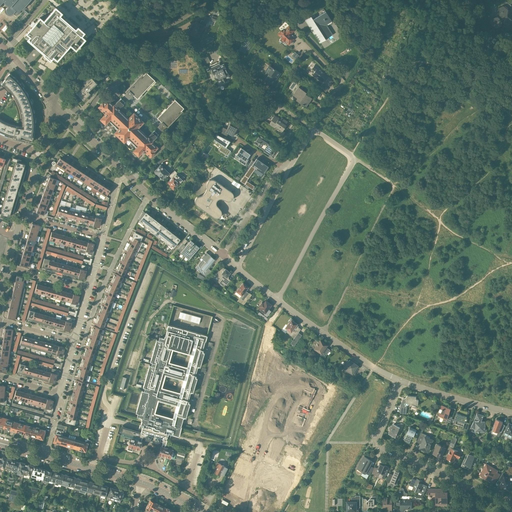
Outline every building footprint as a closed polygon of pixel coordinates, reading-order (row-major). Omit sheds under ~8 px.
[(12,13),(15,10),(18,13),(29,0),(0,0),(0,3),(3,0),(9,6),(8,7),(8,8),(7,8),(7,9),(7,10),(7,11),(7,12),(7,13),(8,13),(8,14),(9,14),(10,14),(11,14),(12,14),(12,13)] [(506,7),(503,6),(498,8),(497,14),(498,14),(500,15),(498,17),(497,17),(492,19),(492,24),(496,28),(501,25),(502,22),(504,22),(504,23),(507,25),(511,23),(511,19),(507,16),(509,16),(509,9),(506,7)] [(77,27),(74,24),(61,13),(61,12),(55,7),(44,21),(40,17),(24,36),(45,54),(44,54),(50,60),(53,56),(57,59),(70,44),(76,49),(76,48),(78,50),(81,47),(79,45),(85,39),(85,38),(87,35),(84,32),(78,27),(77,27)] [(286,13),(292,23),(298,19),(292,9),(286,13)] [(311,18),(310,17),(304,21),(319,43),(332,34),(326,25),(331,22),(324,11),(314,17),(314,16),(311,18)] [(197,23),(192,34),(198,37),(203,26),(206,27),(208,22),(201,20),(199,24),(197,23)] [(282,30),(278,34),(282,37),(279,39),(283,43),(286,41),(289,44),(294,39),(290,35),(294,30),(289,26),(283,32),(282,30)] [(218,83),(229,77),(223,64),(220,65),(219,63),(210,68),(218,83)] [(322,82),(325,78),(324,78),(326,75),(321,71),(322,70),(315,65),(312,69),(315,71),(312,74),(322,82)] [(268,73),(263,80),(268,83),(268,82),(273,85),(280,73),(269,66),(266,71),(268,73)] [(175,99),(176,100),(172,105),(171,104),(170,104),(172,105),(167,109),(166,108),(166,109),(167,110),(163,114),(162,113),(163,114),(161,116),(139,94),(141,93),(142,94),(141,93),(145,88),(146,89),(145,88),(149,84),(150,85),(151,85),(150,84),(154,79),(155,80),(146,72),(144,74),(143,73),(126,91),(127,92),(121,98),(158,134),(164,128),(165,129),(183,111),(182,110),(184,108),(175,99)] [(0,133),(1,134),(4,135),(4,136),(8,137),(8,136),(12,137),(14,138),(20,139),(20,138),(32,141),(33,141),(34,138),(33,137),(34,136),(34,134),(34,132),(35,132),(35,128),(35,126),(35,125),(35,123),(35,118),(35,119),(34,116),(34,113),(34,109),(33,109),(33,107),(32,105),(32,104),(32,103),(31,100),(30,100),(29,98),(29,97),(28,95),(27,91),(26,92),(25,90),(24,88),(23,87),(24,86),(21,83),(21,84),(19,82),(17,80),(17,79),(15,76),(14,77),(13,76),(11,74),(10,73),(3,82),(6,85),(9,87),(12,91),(14,93),(16,97),(18,100),(20,104),(21,107),(22,112),(23,115),(23,120),(23,123),(23,127),(23,130),(18,129),(19,127),(17,127),(11,126),(8,125),(4,123),(1,121),(0,120),(0,133)] [(79,82),(84,77),(81,74),(76,78),(79,82)] [(90,93),(88,91),(97,83),(90,76),(83,82),(85,85),(76,93),(83,100),(90,93)] [(299,87),(293,95),(301,100),(299,102),(303,104),(302,104),(303,105),(304,105),(306,106),(311,98),(305,94),(306,93),(299,87)] [(104,101),(99,107),(105,114),(100,119),(105,124),(110,119),(119,128),(115,133),(124,142),(129,137),(138,146),(133,151),(138,155),(143,150),(150,157),(156,151),(155,150),(158,147),(152,141),(159,134),(154,130),(148,137),(145,134),(145,133),(141,129),(141,130),(138,127),(143,122),(134,113),(129,118),(126,116),(127,115),(122,111),(122,112),(119,109),(125,102),(121,98),(114,105),(108,99),(105,102),(104,101)] [(191,116),(196,121),(200,117),(194,112),(191,116)] [(272,120),(269,124),(275,127),(276,126),(283,131),(286,126),(285,125),(288,121),(282,117),(280,119),(274,115),(271,120),(272,120)] [(230,122),(227,129),(223,127),(219,133),(226,136),(228,133),(233,136),(235,132),(236,133),(239,128),(234,125),(234,124),(230,122)] [(226,147),(228,143),(230,141),(223,137),(222,138),(216,134),(213,139),(221,145),(218,150),(226,155),(229,150),(226,147)] [(255,141),(259,143),(257,146),(269,154),(272,150),(274,152),(276,149),(258,137),(255,141)] [(239,161),(245,165),(249,158),(248,157),(250,154),(246,151),(241,147),(236,155),(240,158),(239,161)] [(52,164),(53,165),(51,169),(54,170),(57,165),(60,167),(65,160),(63,158),(62,159),(60,157),(56,163),(55,163),(55,162),(55,161),(54,161),(53,161),(52,162),(52,163),(52,164)] [(13,212),(16,201),(14,200),(16,195),(18,196),(19,191),(17,190),(19,185),(21,186),(22,180),(20,180),(22,175),(24,175),(25,170),(23,169),(25,164),(17,161),(17,159),(13,158),(12,160),(17,162),(1,214),(0,213),(0,216),(0,217),(1,214),(9,216),(11,211),(13,212)] [(60,167),(65,170),(69,163),(67,162),(68,161),(65,160),(60,167)] [(240,181),(244,184),(255,168),(263,174),(268,166),(265,164),(259,160),(257,163),(252,160),(247,167),(249,168),(242,177),(240,181)] [(157,173),(159,175),(165,169),(167,167),(162,162),(154,171),(155,171),(154,171),(154,172),(156,174),(157,173)] [(71,165),(69,163),(65,170),(69,173),(74,166),(72,164),(71,165)] [(69,173),(74,176),(78,169),(76,168),(77,167),(74,166),(69,173)] [(167,167),(165,169),(159,175),(160,177),(160,178),(161,179),(162,179),(163,179),(163,180),(170,173),(169,173),(171,172),(168,169),(170,168),(167,166),(167,167)] [(74,176),(78,179),(83,171),(81,170),(80,171),(78,169),(74,176)] [(78,179),(83,182),(87,175),(85,174),(86,173),(83,171),(78,179)] [(173,189),(180,182),(181,182),(184,177),(177,172),(177,173),(174,171),(170,176),(172,178),(168,182),(170,184),(169,185),(170,186),(170,187),(170,188),(171,189),(172,189),(173,189)] [(89,176),(87,175),(83,182),(88,185),(92,177),(90,176),(89,176)] [(55,185),(57,179),(49,176),(49,179),(48,178),(47,181),(55,185)] [(88,185),(92,188),(96,181),(95,180),(95,179),(92,177),(88,185)] [(196,205),(197,205),(213,217),(214,217),(215,218),(216,218),(217,218),(218,218),(218,217),(219,217),(220,216),(221,215),(221,214),(221,213),(221,212),(221,211),(221,210),(220,210),(220,209),(217,206),(217,205),(216,205),(216,204),(216,203),(216,202),(216,201),(217,201),(217,200),(218,199),(219,199),(220,199),(220,198),(221,198),(221,199),(222,199),(226,201),(227,201),(228,201),(229,201),(230,201),(230,200),(231,200),(232,200),(232,199),(233,198),(233,197),(233,196),(233,195),(233,194),(233,193),(232,193),(232,192),(231,192),(215,180),(214,180),(214,179),(213,179),(212,179),(211,179),(210,179),(209,180),(208,180),(208,181),(207,181),(207,182),(207,183),(207,184),(207,185),(207,186),(207,187),(207,188),(206,189),(206,190),(206,191),(205,191),(205,192),(204,193),(203,194),(202,194),(202,195),(201,195),(200,196),(199,196),(198,196),(197,197),(196,197),(196,198),(195,199),(195,200),(195,201),(195,202),(195,203),(195,204),(196,204),(196,205)] [(55,185),(47,181),(46,184),(47,185),(46,187),(53,190),(55,185)] [(98,182),(96,181),(92,188),(97,191),(101,183),(99,181),(98,182)] [(97,191),(101,194),(106,187),(104,186),(104,185),(101,183),(97,191)] [(106,187),(101,194),(106,197),(110,190),(109,189),(110,188),(107,187),(106,187)] [(51,195),(43,191),(42,194),(43,195),(42,197),(49,200),(51,195)] [(47,205),(39,201),(38,204),(39,205),(38,207),(45,210),(47,205)] [(56,215),(62,217),(64,208),(65,205),(60,204),(59,207),(56,215)] [(67,218),(69,210),(70,207),(65,205),(64,208),(62,217),(67,218)] [(36,211),(36,212),(43,215),(45,210),(38,207),(38,208),(37,207),(35,211),(36,211)] [(70,207),(69,210),(67,218),(72,220),(74,211),(75,208),(70,207)] [(80,210),(79,213),(77,221),(82,223),(86,211),(80,210)] [(86,211),(82,223),(88,224),(90,216),(91,213),(86,211)] [(144,214),(142,213),(140,217),(141,218),(139,220),(143,222),(142,224),(144,226),(152,215),(151,214),(150,215),(146,212),(144,214)] [(102,219),(103,219),(105,215),(97,213),(95,217),(95,219),(102,221),(102,219)] [(152,215),(144,226),(147,228),(148,227),(151,229),(157,221),(153,217),(154,216),(152,215)] [(161,224),(157,221),(151,229),(154,231),(153,233),(155,235),(164,224),(162,223),(161,224)] [(162,238),(168,230),(164,226),(165,225),(164,224),(155,235),(158,237),(159,235),(162,238)] [(173,233),(168,230),(162,238),(165,240),(164,241),(167,243),(175,233),(174,232),(173,233)] [(143,236),(135,232),(132,237),(140,241),(143,236)] [(176,234),(175,233),(167,243),(169,245),(170,244),(174,247),(175,245),(176,246),(180,242),(178,241),(180,239),(175,235),(176,234)] [(132,237),(130,242),(138,246),(140,241),(132,237)] [(180,252),(185,256),(193,245),(192,244),(194,243),(191,240),(185,246),(184,245),(182,243),(177,249),(180,252)] [(88,242),(83,241),(80,249),(80,252),(85,253),(86,251),(88,242)] [(85,254),(93,257),(94,252),(93,252),(94,247),(93,247),(94,243),(88,242),(86,251),(85,253),(85,254)] [(138,246),(130,242),(127,247),(135,251),(138,246)] [(194,246),(193,245),(185,256),(189,259),(199,247),(196,244),(194,246)] [(127,247),(125,251),(133,255),(135,251),(127,247)] [(130,260),(133,255),(125,251),(122,256),(130,260)] [(208,268),(215,260),(206,252),(201,258),(203,259),(196,268),(206,277),(211,271),(208,268)] [(106,255),(103,265),(109,267),(112,257),(106,255)] [(122,256),(120,261),(128,265),(130,260),(122,256)] [(120,261),(118,266),(126,270),(128,265),(120,261)] [(82,264),(81,269),(78,277),(84,279),(85,275),(86,275),(87,271),(89,271),(90,267),(82,264)] [(126,270),(118,266),(116,271),(124,275),(126,270)] [(227,278),(231,273),(225,268),(225,269),(223,267),(218,273),(218,274),(218,276),(219,277),(218,277),(220,279),(218,282),(223,287),(225,285),(226,286),(230,281),(227,278)] [(121,282),(123,277),(115,273),(113,278),(121,282)] [(121,282),(113,278),(110,283),(119,287),(121,282)] [(119,287),(110,283),(108,288),(116,292),(119,287)] [(248,295),(244,292),(248,287),(243,283),(236,291),(242,295),(236,302),(240,304),(248,295)] [(157,309),(165,286),(160,284),(151,306),(157,309)] [(108,288),(106,293),(115,296),(118,298),(120,293),(116,292),(108,288)] [(115,296),(106,293),(104,298),(113,302),(115,296)] [(70,306),(78,309),(79,304),(78,304),(79,299),(78,299),(79,295),(73,294),(71,303),(70,306)] [(113,302),(104,298),(102,303),(111,307),(113,302)] [(268,309),(271,305),(266,301),(264,303),(262,302),(259,306),(261,307),(259,309),(265,313),(264,314),(267,316),(271,311),(268,309)] [(111,307),(102,303),(100,309),(109,312),(111,307)] [(109,312),(100,309),(98,314),(107,317),(109,312)] [(199,323),(201,318),(180,312),(179,318),(199,323)] [(107,317),(98,314),(96,319),(105,322),(107,317)] [(73,323),(74,323),(75,319),(67,316),(66,321),(64,329),(69,331),(70,327),(72,327),(73,323)] [(96,319),(94,324),(103,327),(105,322),(96,319)] [(294,338),(301,329),(296,325),(297,324),(291,319),(285,328),(288,330),(286,332),(294,338)] [(137,416),(137,417),(142,419),(140,424),(143,425),(142,428),(141,432),(140,432),(139,436),(139,437),(138,440),(130,438),(128,446),(139,449),(141,441),(142,437),(145,437),(145,439),(160,443),(160,442),(163,442),(162,447),(161,447),(159,455),(170,458),(173,450),(165,447),(165,444),(166,444),(167,439),(168,435),(169,432),(179,435),(181,426),(184,416),(187,417),(191,401),(188,400),(191,391),(193,391),(198,375),(196,375),(198,365),(201,365),(205,350),(203,349),(207,335),(169,324),(165,337),(160,335),(159,338),(157,337),(150,361),(153,361),(152,363),(150,363),(143,386),(146,387),(145,389),(142,388),(136,412),(138,412),(137,416)] [(94,326),(92,331),(100,334),(102,329),(94,326)] [(92,331),(90,336),(99,339),(100,334),(92,331)] [(90,336),(88,342),(97,344),(99,339),(90,336)] [(40,350),(43,342),(38,340),(35,349),(35,351),(40,352),(40,350)] [(324,358),(330,349),(326,347),(327,345),(320,340),(314,348),(321,353),(320,355),(324,358)] [(88,342),(87,347),(95,350),(97,344),(88,342)] [(55,358),(63,361),(64,356),(63,356),(65,351),(63,351),(64,347),(59,346),(56,355),(55,358)] [(87,347),(85,352),(93,355),(95,350),(87,347)] [(85,352),(83,357),(92,360),(93,355),(85,352)] [(354,373),(358,367),(356,366),(357,365),(349,360),(349,361),(347,360),(343,366),(345,367),(344,368),(352,373),(353,372),(354,373)] [(285,372),(269,366),(228,481),(244,486),(285,372)] [(53,368),(51,373),(49,381),(54,382),(55,379),(57,379),(58,375),(59,375),(60,371),(53,368)] [(295,379),(290,389),(293,391),(292,394),(294,395),(295,392),(301,382),(295,379)] [(301,382),(295,392),(299,394),(297,397),(299,398),(300,395),(306,385),(301,382)] [(306,385),(300,395),(304,397),(303,400),(305,401),(311,388),(306,385)] [(317,390),(311,400),(315,402),(313,405),(315,406),(317,403),(322,393),(317,390)] [(22,401),(24,402),(26,393),(21,392),(19,400),(18,403),(21,404),(22,401)] [(322,393),(317,403),(320,405),(319,408),(321,409),(322,406),(327,396),(322,393)] [(4,400),(4,396),(0,395),(0,403),(4,405),(9,406),(10,404),(6,403),(6,400),(4,400)] [(400,406),(400,413),(406,413),(406,408),(407,405),(410,404),(416,406),(416,405),(418,405),(418,400),(416,398),(417,396),(407,395),(405,398),(405,400),(402,400),(400,405),(402,405),(401,407),(400,406)] [(327,396),(322,406),(326,408),(324,411),(326,412),(328,409),(333,399),(327,396)] [(44,411),(52,413),(53,409),(52,409),(53,404),(52,404),(53,400),(47,398),(47,399),(45,408),(44,411)] [(290,405),(285,415),(288,417),(287,420),(289,421),(290,418),(296,408),(290,405)] [(451,423),(453,417),(449,415),(451,407),(448,406),(447,407),(441,405),(439,412),(440,412),(439,416),(444,417),(443,420),(451,423)] [(296,408),(290,418),(294,420),(293,423),(294,424),(301,411),(296,408)] [(457,412),(454,419),(457,420),(455,423),(463,426),(463,428),(467,430),(470,423),(465,421),(466,420),(467,420),(468,419),(467,418),(468,411),(460,409),(459,413),(457,412)] [(307,412),(302,423),(305,425),(304,427),(306,428),(307,426),(313,415),(307,412)] [(474,422),(471,426),(475,429),(476,431),(479,431),(479,432),(480,432),(480,431),(485,431),(485,426),(486,424),(485,424),(485,421),(482,421),(484,415),(477,413),(476,418),(475,418),(474,422)] [(313,415),(307,426),(311,427),(309,430),(311,431),(312,428),(318,418),(313,415)] [(13,420),(7,418),(4,428),(6,429),(7,430),(8,430),(9,430),(9,429),(10,430),(12,421),(13,420)] [(318,418),(312,428),(316,430),(315,433),(317,434),(323,421),(318,418)] [(499,432),(499,430),(502,432),(505,425),(502,423),(503,421),(496,418),(494,425),(495,425),(493,429),(499,432)] [(20,420),(19,422),(16,431),(19,432),(19,433),(20,434),(22,434),(23,433),(25,424),(26,423),(26,422),(20,420)] [(16,422),(12,421),(10,430),(11,431),(12,431),(13,431),(16,431),(19,422),(16,421),(16,422)] [(29,435),(32,426),(28,425),(29,424),(26,423),(25,424),(23,433),(26,434),(26,435),(28,436),(29,435)] [(33,423),(32,426),(29,435),(30,435),(30,436),(30,437),(32,437),(33,437),(33,436),(36,437),(39,425),(33,423)] [(396,437),(399,430),(402,431),(405,424),(402,423),(395,426),(392,424),(391,428),(389,428),(390,430),(388,434),(391,435),(392,437),(394,437),(396,437)] [(42,439),(43,439),(45,430),(42,429),(42,426),(39,425),(36,437),(39,438),(39,439),(41,440),(42,439)] [(281,426),(276,436),(280,439),(278,441),(280,442),(281,439),(287,429),(281,426)] [(410,427),(407,433),(405,437),(410,441),(411,440),(415,442),(419,432),(416,431),(417,430),(410,427)] [(287,429),(281,439),(285,441),(284,444),(285,445),(287,442),(292,432),(287,429)] [(60,444),(62,435),(63,432),(63,431),(57,430),(53,442),(54,442),(54,443),(57,444),(57,443),(60,444)] [(65,445),(66,446),(69,437),(65,436),(65,433),(63,432),(62,435),(60,444),(62,445),(63,446),(65,446),(65,445)] [(292,432),(287,442),(291,444),(289,447),(291,448),(298,435),(292,432)] [(421,433),(417,441),(422,444),(421,448),(428,451),(432,440),(425,437),(426,435),(421,433)] [(69,435),(69,437),(66,446),(67,446),(66,446),(67,447),(69,448),(70,447),(73,448),(75,439),(76,437),(69,435)] [(302,435),(296,445),(300,447),(299,450),(300,451),(302,448),(307,438),(302,435)] [(307,438),(302,448),(306,450),(304,453),(306,454),(313,441),(307,438)] [(79,449),(81,441),(75,439),(73,448),(75,448),(75,449),(77,450),(78,450),(78,449),(79,449)] [(85,442),(81,441),(79,449),(79,450),(80,451),(82,451),(83,450),(86,451),(86,449),(89,449),(91,440),(89,439),(85,441),(85,442)] [(437,444),(433,453),(442,457),(445,449),(441,447),(441,445),(437,444)] [(451,448),(447,459),(454,462),(456,457),(459,458),(462,453),(451,448)] [(273,450),(268,460),(272,462),(270,464),(272,465),(274,463),(279,452),(273,450)] [(279,452),(274,463),(277,465),(276,467),(278,468),(285,455),(279,452)] [(467,453),(463,463),(461,466),(466,468),(467,465),(470,467),(472,464),(475,465),(478,458),(467,453)] [(370,459),(364,456),(357,469),(363,472),(363,471),(366,473),(369,475),(373,467),(370,465),(372,461),(370,460),(370,459)] [(11,460),(10,459),(9,458),(8,459),(5,469),(11,470),(13,461),(13,460),(13,461),(11,460)] [(291,458),(285,468),(289,470),(288,472),(289,473),(291,471),(296,460),(291,458)] [(13,460),(13,461),(11,470),(16,472),(19,462),(18,461),(17,460),(16,461),(15,461),(14,461),(13,460)] [(296,460),(291,471),(295,473),(293,475),(295,476),(302,463),(296,460)] [(23,474),(26,464),(24,464),(24,463),(23,463),(22,462),(21,463),(20,462),(18,471),(17,471),(16,474),(23,476),(23,474)] [(375,466),(372,472),(378,475),(384,477),(386,474),(389,466),(385,465),(385,464),(382,462),(381,464),(379,463),(378,467),(375,466)] [(217,463),(215,468),(217,469),(215,473),(220,475),(220,474),(224,476),(228,468),(217,463)] [(26,464),(23,474),(27,475),(27,473),(30,474),(33,466),(32,466),(32,465),(30,464),(29,465),(28,465),(26,464)] [(487,464),(480,475),(491,482),(493,478),(497,480),(500,474),(497,473),(498,471),(487,464)] [(31,475),(43,478),(45,469),(44,469),(43,468),(41,467),(40,468),(39,467),(39,466),(37,466),(36,467),(34,466),(31,475)] [(49,470),(45,469),(43,478),(49,480),(52,471),(51,470),(50,470),(49,470)] [(389,473),(386,481),(390,482),(390,483),(394,484),(394,483),(397,483),(398,476),(397,476),(399,471),(395,469),(393,475),(389,473)] [(49,481),(55,483),(58,473),(56,472),(56,471),(54,471),(53,471),(52,471),(49,480),(49,481)] [(261,472),(256,482),(260,484),(258,486),(260,487),(262,485),(267,475),(261,472)] [(61,474),(58,473),(55,483),(61,484),(64,474),(62,473),(61,474)] [(503,482),(500,487),(509,492),(510,489),(511,486),(511,481),(511,482),(508,481),(510,477),(507,475),(503,473),(499,480),(503,482)] [(61,484),(67,486),(70,476),(68,476),(68,475),(66,474),(65,475),(64,474),(61,484)] [(267,475),(262,485),(265,487),(264,489),(266,490),(273,477),(267,475)] [(74,477),(70,476),(67,486),(74,488),(77,478),(76,477),(74,477)] [(77,478),(74,488),(80,489),(83,479),(80,479),(80,478),(78,478),(77,478)] [(277,478),(272,488),(276,490),(274,493),(276,494),(277,491),(283,481),(277,478)] [(413,478),(410,485),(414,486),(413,489),(424,494),(427,487),(423,485),(424,484),(422,483),(423,480),(417,478),(416,479),(413,478)] [(86,480),(83,479),(80,489),(86,491),(89,481),(88,480),(87,480),(86,480)] [(90,481),(89,481),(86,491),(93,493),(95,483),(93,482),(92,482),(91,481),(90,481)] [(283,481),(277,491),(281,493),(280,496),(282,497),(288,484),(283,481)] [(98,484),(95,483),(93,493),(99,495),(102,485),(101,485),(101,484),(99,483),(98,484)] [(105,485),(102,485),(99,495),(106,497),(108,486),(107,486),(105,485)] [(114,498),(117,488),(114,487),(113,488),(110,487),(107,499),(108,499),(108,498),(111,498),(111,497),(114,498)] [(120,489),(117,488),(114,498),(117,499),(117,500),(119,501),(119,502),(120,502),(121,499),(122,499),(124,493),(123,493),(123,491),(120,490),(120,489)] [(429,488),(428,494),(436,494),(436,501),(439,501),(439,504),(446,504),(446,496),(447,496),(447,492),(441,492),(441,488),(429,488)] [(402,494),(396,493),(396,504),(400,504),(400,511),(404,511),(404,508),(411,508),(411,498),(402,498),(402,494)] [(352,501),(347,501),(347,511),(356,511),(356,505),(360,505),(360,495),(356,495),(352,499),(352,501)] [(366,498),(362,498),(363,511),(367,511),(367,508),(370,506),(373,506),(374,504),(374,501),(377,501),(377,496),(372,496),(368,500),(366,498)] [(382,497),(382,508),(387,508),(387,511),(392,511),(392,501),(395,501),(395,498),(392,498),(392,499),(387,499),(387,497),(382,497)] [(256,499),(251,509),(256,511),(262,502),(263,502),(264,499),(263,498),(261,501),(256,499)] [(150,511),(151,511),(155,502),(150,499),(148,503),(146,505),(145,508),(147,509),(146,510),(145,511),(150,511)] [(262,502),(256,511),(263,511),(267,504),(268,505),(270,502),(268,501),(266,504),(263,502),(262,502)] [(151,511),(157,511),(161,505),(158,504),(155,502),(151,511)]
